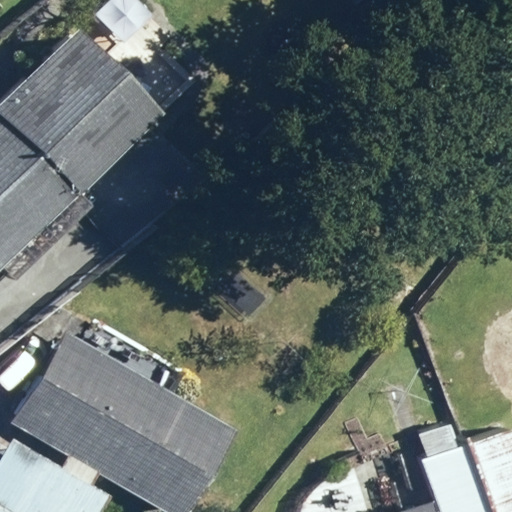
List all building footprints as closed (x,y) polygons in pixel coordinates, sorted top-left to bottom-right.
[(151,102),(188,66),(143,20),(153,10),(143,0),(105,0),(0,103),(0,115),(79,196),(163,114),(151,102)] [(302,0),(259,0),(205,54),(233,81),(309,6),(302,0)] [(0,115),(0,271),(3,268),(15,280),(90,207),(79,196),(0,115)] [(13,423),(70,455),(63,467),(14,439),(0,460),(0,511),(99,511),(109,495),(91,485),(99,472),(168,511),(192,511),(239,430),(168,390),(180,369),(94,320),(82,341),(65,331),(13,423)] [(428,455),(421,458),(440,511),(511,511),(511,425),(456,445),(448,421),(419,431),(428,455)] [(433,511),(431,502),(396,511),(433,511)]
